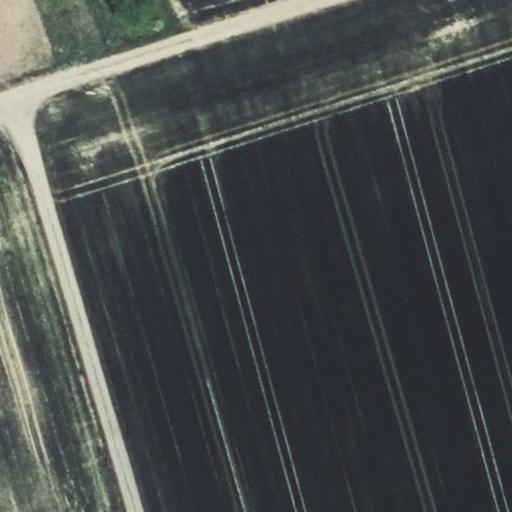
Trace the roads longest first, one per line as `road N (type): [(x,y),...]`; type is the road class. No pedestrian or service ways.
road 1 (track): [(134,511),(14,97)]
road 2 (track): [(14,97),(326,0)]
